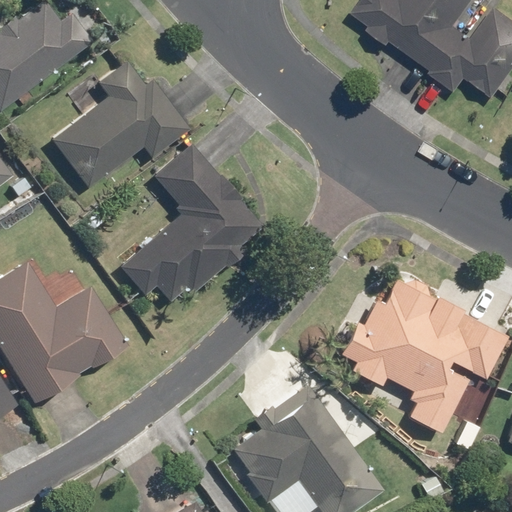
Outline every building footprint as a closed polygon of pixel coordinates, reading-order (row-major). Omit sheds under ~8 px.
[(0,108),(94,38),(70,6),(60,14),(49,0),(35,0),(0,26),(0,108)] [(354,0),(344,15),(448,91),(457,79),(486,100),(511,64),(511,24),(487,6),(464,38),(447,25),(465,0),(354,0)] [(149,154),(190,123),(153,74),(146,80),(127,56),(96,80),(106,92),(49,135),(87,184),(141,144),(149,154)] [(264,219),(190,138),(152,173),(182,206),(119,263),(146,292),(156,283),(170,298),(183,287),(189,294),(245,244),(241,240),(264,219)] [(0,181),(13,172),(0,154),(0,181)] [(27,255),(0,271),(0,346),(33,401),(130,342),(91,279),(55,301),(27,255)] [(487,376),(510,330),(395,273),(382,299),(371,293),(342,350),(357,358),(352,368),(413,399),(406,412),(441,429),(472,368),(487,376)] [(0,409),(17,399),(0,372),(0,409)] [(349,511),(385,486),(307,378),(254,416),(260,423),(227,446),(266,500),(298,478),(322,511),(349,511)] [(203,511),(193,494),(162,511),(203,511)] [(511,511),(511,508),(481,502),(478,511),(511,511)]
